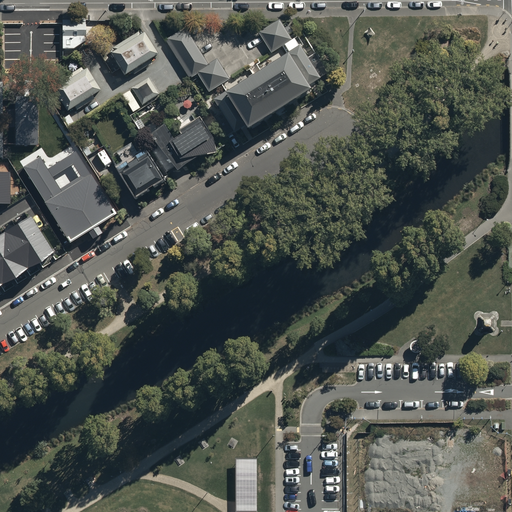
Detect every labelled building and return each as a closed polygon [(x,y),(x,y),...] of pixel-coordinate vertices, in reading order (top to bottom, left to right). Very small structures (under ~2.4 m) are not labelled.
[(280,20),(259,33),(272,53),(292,40),(289,34),(294,31),(290,26),(286,28),(280,20)] [(87,21),(64,21),(64,45),(87,45),(87,21)] [(12,29),(1,29),(2,56),(5,56),(5,67),(13,67),(13,72),(25,72),(25,67),(31,67),(31,56),(34,56),(33,29),(23,29),(23,25),(12,25),(12,29)] [(209,64),(186,28),(166,41),(190,79),(199,74),(210,92),(230,79),(217,59),(209,64)] [(145,31),(111,53),(125,75),(160,53),(145,31)] [(302,47),(227,94),(250,130),(313,90),(311,86),(329,74),(316,54),(309,58),(302,47)] [(85,68),(48,91),(63,115),(100,91),(85,68)] [(151,78),(135,88),(145,104),(161,94),(151,78)] [(16,145),(38,145),(38,96),(16,96),(16,145)] [(165,126),(150,136),(180,172),(198,157),(218,153),(215,138),(201,117),(180,130),(182,134),(175,141),(165,126)] [(95,136),(80,146),(87,156),(102,147),(95,136)] [(76,150),(47,168),(52,177),(73,164),(80,176),(60,188),(62,191),(90,173),(76,150)] [(165,181),(149,155),(139,161),(137,158),(127,164),(129,167),(119,173),(136,199),(165,181)] [(40,156),(23,167),(70,242),(88,231),(93,239),(102,233),(97,225),(116,213),(90,173),(62,191),(60,188),(52,177),(47,168),(40,156)] [(0,203),(10,204),(10,172),(0,171),(0,203)] [(0,286),(54,252),(31,215),(0,235),(0,286)] [(482,313),(479,316),(479,329),(483,332),(494,332),(497,329),(496,317),(492,313),(482,313)] [(460,426),(362,427),(362,473),(460,471),(460,426)] [(259,458),(236,458),(236,510),(260,510),(259,458)]
